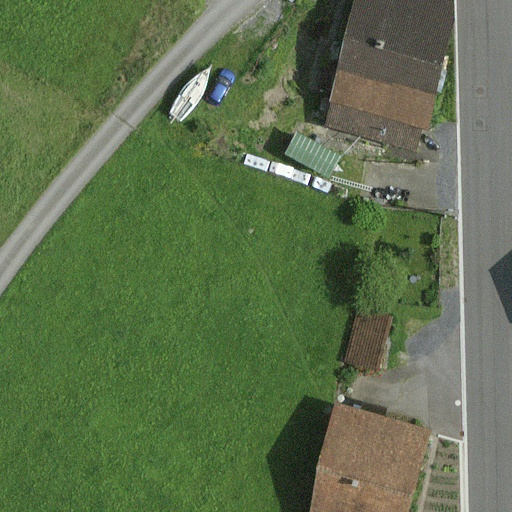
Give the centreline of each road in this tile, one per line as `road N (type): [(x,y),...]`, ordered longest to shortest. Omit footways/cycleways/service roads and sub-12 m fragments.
road 1 (primary): [(501,511),(489,0)]
road 2 (track): [(240,0),(105,140),(0,275)]
